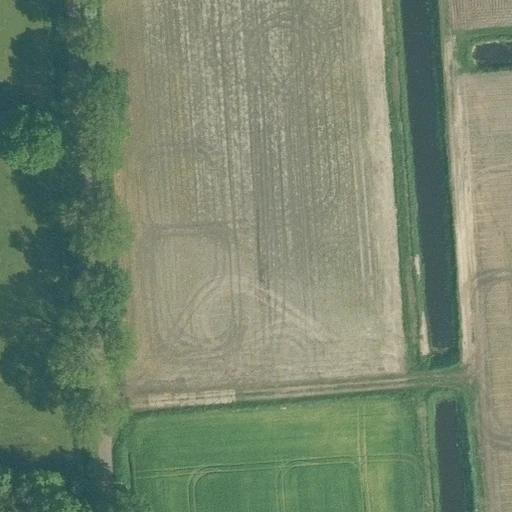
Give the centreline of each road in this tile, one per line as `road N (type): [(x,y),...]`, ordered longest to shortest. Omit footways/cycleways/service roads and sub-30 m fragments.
road 1 (unclassified): [(109,511),(73,0)]
road 2 (track): [(101,406),(456,376)]
